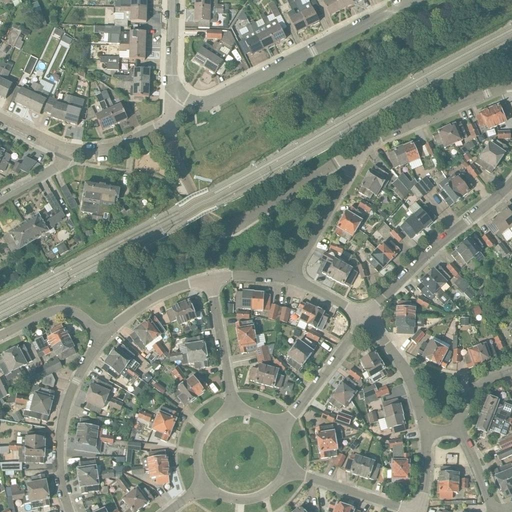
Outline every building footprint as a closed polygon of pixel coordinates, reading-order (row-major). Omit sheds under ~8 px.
[(11,0),(16,9),(31,3),(30,0),(11,0)] [(116,8),(121,8),(146,9),(146,0),(119,0),(119,2),(116,2),(116,8)] [(217,5),(217,0),(195,0),(195,9),(223,10),(223,6),(217,5)] [(297,33),(308,27),(297,6),(293,0),(288,0),(287,1),(292,12),(287,15),(297,33)] [(293,0),(297,6),(308,27),(319,22),(309,3),(302,7),(298,0),(293,0)] [(330,16),(341,11),(335,0),(322,0),(324,2),(323,3),(330,16)] [(335,0),(341,11),(352,5),(349,0),(335,0)] [(40,3),(35,5),(42,24),(47,22),(40,3)] [(275,18),(281,15),(275,4),(269,7),(275,18)] [(31,16),(28,8),(21,11),(24,19),(31,16)] [(146,9),(121,8),(116,8),(115,14),(124,14),(124,21),(115,20),(114,27),(121,27),(128,27),(128,21),(130,21),(130,22),(146,23),(146,9)] [(228,10),(223,10),(195,9),(194,22),(199,22),(198,28),(209,28),(209,23),(217,24),(217,14),(228,15),(228,10)] [(248,19),(243,10),(237,19),(240,21),(245,21),(248,19)] [(264,25),(275,44),(286,39),(276,20),(269,24),(264,14),(260,16),(261,19),(264,25)] [(275,44),(264,25),(258,28),(255,23),(251,25),(264,50),(275,44)] [(252,56),(264,50),(251,25),(246,27),(249,33),(241,37),(243,40),(238,43),(245,55),(250,53),(252,56)] [(14,47),(20,35),(23,30),(15,26),(6,43),(14,47)] [(209,59),(203,68),(215,75),(228,56),(232,50),(231,49),(235,43),(231,32),(227,31),(227,33),(226,32),(222,39),(219,45),(218,44),(209,59)] [(222,39),(226,32),(223,32),(207,31),(206,39),(222,39)] [(120,46),(145,47),(146,33),(130,32),(121,32),(121,34),(108,34),(108,43),(120,44),(120,46)] [(20,35),(14,47),(20,50),(24,42),(21,41),(23,37),(20,35)] [(209,59),(218,44),(215,42),(212,47),(205,43),(202,49),(201,49),(193,62),(203,68),(209,59)] [(145,60),(145,47),(120,46),(119,52),(127,52),(127,51),(129,51),(129,60),(145,60)] [(30,76),(38,59),(31,56),(23,73),(30,76)] [(6,64),(0,77),(0,96),(6,99),(14,81),(7,78),(13,65),(8,62),(7,65),(6,64)] [(123,82),(149,83),(150,70),(134,69),(134,71),(129,70),(129,77),(112,76),(112,78),(117,80),(123,81),(123,82)] [(149,98),(149,83),(123,82),(123,81),(117,80),(116,87),(122,89),(133,89),(133,97),(130,97),(130,95),(129,95),(128,102),(145,103),(145,97),(149,98)] [(27,109),(38,85),(33,83),(30,89),(28,88),(29,87),(24,85),(22,89),(15,103),(27,109)] [(46,113),(53,99),(48,97),(49,94),(42,91),(43,88),(38,85),(27,109),(40,114),(42,111),(46,113)] [(107,108),(114,125),(127,120),(126,116),(130,115),(133,113),(128,103),(121,106),(121,105),(114,108),(106,92),(101,94),(107,108)] [(102,131),(114,125),(107,108),(101,94),(96,96),(103,113),(95,116),(102,131)] [(64,121),(71,97),(65,96),(63,102),(61,105),(57,104),(58,101),(53,99),(46,113),(52,115),(51,118),(63,122),(64,121)] [(64,121),(63,122),(77,126),(82,111),(74,109),(77,99),(71,97),(64,121)] [(497,126),(498,127),(506,123),(504,119),(510,116),(505,105),(499,107),(499,106),(491,110),(497,126)] [(488,131),(498,127),(497,126),(491,110),(481,114),(482,115),(477,117),(482,128),(486,126),(488,131)] [(453,145),(454,146),(463,142),(463,140),(467,139),(460,123),(456,126),(455,125),(447,129),(453,145)] [(470,133),(477,131),(474,124),(468,127),(470,133)] [(445,150),(454,146),(453,145),(447,129),(438,132),(438,133),(433,135),(438,147),(443,146),(445,150)] [(477,131),(470,133),(473,139),(479,136),(477,131)] [(402,147),(410,165),(420,160),(425,157),(423,154),(418,142),(413,145),(412,144),(403,148),(403,147),(402,147)] [(485,153),(500,162),(505,154),(508,149),(497,142),(494,145),(490,143),(484,151),(485,153)] [(428,152),(434,149),(431,143),(425,146),(428,152)] [(409,165),(410,165),(402,147),(394,151),(394,152),(389,154),(394,166),(399,164),(401,168),(409,164),(409,165)] [(461,157),(468,152),(465,147),(458,152),(461,157)] [(0,160),(7,164),(11,155),(4,152),(5,152),(0,149),(0,160)] [(434,149),(428,152),(430,157),(436,155),(434,149)] [(495,170),(500,162),(485,153),(484,151),(476,164),(492,174),(494,169),(495,170)] [(472,158),(468,152),(463,156),(467,162),(472,158)] [(16,163),(14,167),(27,173),(38,163),(27,158),(23,166),(16,163)] [(471,175),(476,171),(472,165),(467,169),(471,175)] [(366,179),(382,189),(387,180),(383,178),(385,174),(386,173),(374,167),(371,171),(366,179)] [(476,171),(471,175),(474,179),(480,175),(476,171)] [(398,179),(409,193),(417,184),(415,180),(410,184),(403,175),(398,179)] [(450,184),(461,198),(469,192),(473,188),(462,175),(457,179),(457,178),(449,183),(450,184)] [(377,197),(382,189),(366,179),(361,188),(359,193),(370,199),(373,195),(377,197)] [(392,184),(396,189),(404,198),(409,193),(398,179),(392,184)] [(418,184),(426,195),(434,188),(426,179),(418,184)] [(450,184),(449,183),(447,179),(439,185),(443,190),(439,194),(449,207),(454,204),(461,198),(450,184)] [(100,205),(103,187),(103,185),(86,182),(81,212),(93,214),(92,221),(97,221),(99,214),(98,214),(100,205)] [(419,201),(426,195),(418,184),(411,191),(419,201)] [(67,201),(73,198),(66,186),(60,189),(67,201)] [(99,214),(97,221),(102,222),(103,214),(111,215),(113,200),(119,202),(122,190),(103,187),(100,205),(99,214)] [(50,220),(57,216),(63,212),(52,194),(45,198),(53,210),(47,214),(45,212),(39,216),(39,215),(24,224),(29,233),(50,220)] [(364,210),(367,204),(362,201),(359,207),(364,210)] [(367,204),(364,210),(370,213),(373,207),(367,204)] [(418,222),(424,230),(432,223),(431,223),(436,219),(424,206),(413,216),(418,222)] [(498,216),(510,231),(511,230),(511,232),(511,206),(508,210),(507,210),(500,215),(498,216)] [(116,212),(120,218),(127,214),(123,208),(116,212)] [(342,220),(358,230),(363,221),(359,219),(361,215),(350,208),(347,213),(347,212),(342,220)] [(387,215),(382,211),(379,215),(384,219),(387,215)] [(63,212),(57,216),(50,220),(29,233),(34,242),(50,232),(49,231),(55,227),(54,226),(63,221),(61,220),(66,217),(63,212)] [(417,236),(424,230),(418,222),(413,216),(401,227),(412,239),(416,235),(417,236)] [(509,232),(510,231),(498,216),(491,222),(487,226),(495,236),(499,233),(502,236),(509,231),(509,232)] [(71,232),(76,228),(71,220),(65,223),(71,232)] [(353,238),(358,230),(342,220),(337,229),(335,234),(346,240),(349,242),(352,237),(353,238)] [(395,239),(398,236),(385,221),(383,223),(392,232),(391,234),(395,239)] [(7,245),(29,233),(24,224),(9,233),(10,234),(3,239),(7,245)] [(19,251),(34,242),(29,233),(7,245),(12,254),(18,250),(19,251)] [(400,234),(398,236),(395,239),(399,243),(404,238),(400,234)] [(486,244),(492,240),(487,234),(482,239),(486,244)] [(462,245),(474,259),(481,252),(479,249),(482,246),(474,236),(470,239),(462,245)] [(492,240),(486,244),(490,249),(495,244),(492,240)] [(378,251),(390,263),(396,256),(400,252),(390,242),(387,246),(384,243),(377,250),(378,251)] [(503,259),(510,253),(502,243),(495,249),(503,259)] [(68,251),(64,244),(57,248),(61,255),(68,251)] [(336,252),(338,246),(332,244),(330,250),(336,252)] [(466,265),(474,259),(462,245),(455,251),(456,251),(451,255),(462,268),(466,265)] [(383,270),(390,263),(378,251),(377,250),(367,261),(379,273),(383,269),(383,270)] [(344,266),(345,265),(336,260),(336,259),(325,253),(322,259),(328,263),(322,273),(327,276),(336,281),(344,266)] [(451,273),(456,268),(452,264),(447,268),(451,273)] [(353,270),(345,265),(336,281),(344,285),(349,287),(356,273),(352,271),(353,270)] [(360,273),(366,271),(364,265),(358,267),(360,273)] [(427,277),(444,294),(440,290),(448,283),(447,283),(451,279),(438,267),(434,271),(434,270),(427,277)] [(456,277),(458,275),(460,273),(456,268),(451,273),(456,277)] [(18,278),(16,273),(9,276),(12,282),(18,278)] [(458,275),(456,277),(458,280),(454,284),(463,293),(469,287),(458,275)] [(438,300),(444,294),(427,277),(420,283),(421,284),(417,288),(426,297),(429,294),(433,297),(434,296),(438,300)] [(471,300),(477,294),(470,287),(464,293),(471,300)] [(252,312),(253,293),(243,292),(243,293),(237,293),(237,305),(243,306),(242,310),(251,311),(251,312),(252,312)] [(253,293),(252,312),(263,312),(263,308),(269,308),(270,295),(263,295),(263,294),(254,294),(254,293),(253,293)] [(421,306),(425,300),(419,297),(416,303),(421,306)] [(181,305),(188,323),(198,320),(195,314),(200,312),(195,300),(190,302),(181,305)] [(425,300),(421,306),(427,309),(431,303),(425,300)] [(308,326),(316,309),(307,305),(302,303),(296,315),(301,317),(298,322),(308,326)] [(402,319),(415,319),(416,309),(411,308),(411,304),(398,303),(398,308),(397,308),(397,319),(402,319)] [(178,327),(188,323),(181,305),(172,309),(167,311),(172,323),(176,321),(178,327)] [(233,314),(233,305),(224,305),(224,314),(233,314)] [(279,311),(280,307),(272,305),(268,319),(281,322),(282,318),(284,319),(285,313),(279,311)] [(478,306),(472,309),(475,316),(481,313),(478,306)] [(282,318),(281,322),(287,324),(290,310),(280,307),(279,311),(285,313),(284,319),(282,318)] [(316,309),(308,326),(316,330),(319,325),(323,328),(329,316),(324,314),(324,313),(316,309)] [(142,326),(153,342),(166,333),(154,318),(150,321),(149,320),(142,326)] [(468,326),(469,318),(461,318),(460,326),(468,326)] [(402,319),(397,319),(396,328),(397,328),(397,333),(410,334),(410,329),(415,329),(415,319),(402,319)] [(237,339),(256,336),(254,326),(253,326),(253,322),(235,325),(236,330),(237,339)] [(190,328),(193,334),(199,332),(196,325),(190,328)] [(45,355),(50,353),(49,350),(52,348),(69,339),(65,331),(64,331),(62,326),(50,332),(52,337),(47,340),(48,341),(45,342),(42,337),(35,341),(35,342),(39,350),(42,349),(45,355)] [(145,348),(153,342),(142,326),(134,332),(135,332),(130,336),(138,347),(141,351),(145,348)] [(186,337),(193,334),(190,328),(184,330),(186,337)] [(312,340),(315,333),(309,330),(306,337),(312,340)] [(415,335),(421,340),(425,335),(419,330),(415,335)] [(315,333),(312,340),(318,342),(321,336),(315,333)] [(417,345),(421,340),(415,335),(411,340),(417,345)] [(257,349),(256,346),(257,346),(256,336),(237,339),(239,349),(240,349),(241,354),(254,352),(255,352),(254,350),(257,349)] [(497,345),(504,342),(501,336),(494,339),(497,345)] [(186,356),(206,353),(205,343),(204,343),(203,338),(184,341),(186,356)] [(69,339),(52,348),(56,357),(58,356),(60,361),(76,353),(73,348),(74,347),(69,339)] [(293,349),(308,360),(313,352),(316,348),(305,340),(302,344),(299,341),(293,349)] [(439,347),(440,346),(431,341),(428,345),(424,343),(420,349),(417,354),(423,357),(423,358),(431,362),(439,347)] [(504,342),(497,345),(499,351),(506,348),(504,342)] [(156,352),(162,348),(158,343),(152,348),(156,352)] [(110,357),(126,369),(132,360),(135,356),(126,349),(121,344),(117,349),(117,348),(110,357)] [(476,348),(483,365),(492,361),(497,359),(496,354),(495,354),(493,347),(488,348),(486,344),(476,348)] [(262,356),(272,354),(273,345),(268,347),(257,349),(254,350),(255,352),(256,358),(262,356)] [(20,381),(27,377),(24,371),(23,371),(22,369),(28,366),(27,364),(32,362),(27,352),(27,351),(24,346),(18,349),(18,348),(10,352),(21,373),(21,374),(17,375),(18,376),(20,381)] [(439,347),(431,362),(445,369),(448,363),(452,354),(448,351),(449,350),(440,346),(439,347)] [(162,348),(156,352),(160,357),(166,352),(162,348)] [(474,368),(483,365),(476,348),(467,351),(469,355),(463,357),(466,365),(468,369),(474,367),(474,368)] [(302,368),(308,360),(293,349),(287,357),(290,360),(287,364),(298,372),(301,367),(302,368)] [(365,371),(381,362),(376,353),(375,354),(372,349),(361,355),(364,360),(359,362),(365,372),(365,371)] [(8,382),(18,376),(17,375),(21,374),(21,373),(10,352),(1,357),(0,358),(0,366),(5,376),(8,382)] [(186,356),(182,356),(183,360),(183,365),(188,364),(188,365),(194,364),(195,369),(201,368),(208,367),(207,362),(206,353),(186,356)] [(258,364),(271,361),(272,354),(262,356),(256,358),(258,364)] [(129,371),(126,369),(110,357),(104,364),(105,365),(101,369),(107,375),(107,374),(116,381),(120,376),(128,382),(131,378),(136,371),(131,368),(129,371)] [(279,358),(274,362),(273,363),(277,367),(278,367),(283,362),(279,358)] [(48,376),(62,368),(58,359),(43,367),(48,376)] [(283,362),(278,367),(277,367),(282,373),(285,370),(288,367),(283,362)] [(365,371),(365,372),(369,380),(370,379),(372,383),(387,375),(384,370),(385,369),(381,362),(365,371)] [(47,376),(42,365),(34,370),(39,380),(47,376)] [(265,381),(268,367),(259,365),(258,370),(253,368),(249,381),(255,383),(263,386),(265,381)] [(265,381),(263,386),(273,388),(274,388),(279,389),(282,377),(278,375),(279,370),(268,367),(265,381)] [(176,378),(182,373),(178,368),(172,373),(176,378)] [(354,378),(358,373),(352,368),(348,374),(354,378)] [(136,382),(139,378),(141,375),(136,371),(131,378),(136,382)] [(182,373),(176,378),(180,384),(186,379),(182,373)] [(351,401),(357,393),(354,390),(357,386),(360,388),(362,386),(360,379),(362,376),(358,373),(354,378),(351,382),(346,378),(343,383),(342,382),(336,390),(351,401)] [(53,388),(55,381),(52,375),(44,379),(42,386),(53,388)] [(11,395),(12,394),(4,377),(0,379),(0,390),(4,398),(11,395)] [(20,381),(24,388),(27,386),(31,384),(27,377),(20,381)] [(185,383),(197,399),(197,398),(204,393),(203,392),(208,389),(200,378),(196,381),(193,377),(185,383)] [(89,394),(107,402),(108,398),(113,387),(95,380),(93,385),(92,385),(89,394)] [(142,394),(148,385),(142,381),(136,390),(142,394)] [(291,393),(293,385),(285,382),(283,390),(291,393)] [(166,390),(156,383),(153,388),(163,395),(166,390)] [(189,404),(197,399),(185,383),(177,389),(178,390),(173,393),(184,408),(189,404)] [(383,395),(381,389),(377,391),(375,385),(362,390),(363,392),(364,399),(365,399),(376,395),(377,398),(383,395)] [(381,389),(383,395),(389,393),(386,387),(381,389)] [(29,402),(51,408),(53,398),(54,393),(41,389),(40,394),(35,393),(34,396),(33,395),(30,397),(29,398),(29,402)] [(132,394),(138,398),(142,394),(136,390),(132,394)] [(345,409),(351,401),(336,390),(331,398),(332,398),(328,402),(339,410),(342,406),(345,409)] [(22,405),(23,397),(17,396),(15,392),(12,394),(11,395),(9,403),(16,403),(22,405)] [(103,411),(107,402),(89,394),(85,403),(86,403),(84,408),(89,411),(99,415),(102,410),(103,411)] [(29,402),(29,398),(23,397),(22,405),(27,406),(26,411),(24,411),(23,416),(29,417),(47,422),(48,417),(51,408),(29,402)] [(483,413),(498,419),(505,422),(508,414),(502,412),(504,406),(498,404),(499,401),(488,397),(483,413)] [(114,409),(117,401),(111,399),(110,403),(108,407),(114,409)] [(390,418),(403,415),(400,406),(399,406),(398,400),(382,404),(384,410),(382,410),(385,418),(384,419),(390,418)] [(123,404),(117,401),(114,409),(120,411),(123,404)] [(155,421),(173,428),(177,420),(176,420),(178,415),(166,410),(164,414),(159,412),(155,421)] [(143,421),(146,413),(140,411),(137,419),(143,421)] [(17,424),(23,420),(19,412),(12,416),(17,424)] [(327,421),(330,415),(324,412),(321,418),(327,421)] [(378,421),(375,412),(368,414),(370,423),(378,421)] [(146,413),(143,421),(149,423),(152,416),(146,413)] [(349,425),(352,417),(339,413),(336,421),(349,425)] [(498,419),(483,413),(476,429),(487,433),(488,429),(506,436),(510,424),(505,422),(498,419)] [(330,415),(327,421),(333,423),(335,417),(330,415)] [(390,418),(384,419),(387,431),(392,430),(393,434),(405,431),(404,426),(405,425),(402,417),(403,416),(403,415),(390,418)] [(78,435),(97,439),(101,439),(101,435),(102,429),(99,429),(99,423),(81,420),(80,426),(79,426),(78,435)] [(169,438),(173,428),(155,421),(151,431),(156,433),(154,438),(160,440),(166,442),(168,438),(169,438)] [(336,441),(343,440),(341,430),(333,432),(333,426),(316,429),(317,435),(316,435),(318,445),(336,441)] [(22,448),(45,449),(45,439),(44,439),(45,434),(32,433),(28,433),(28,439),(22,439),(22,444),(22,448)] [(511,434),(509,436),(510,438),(510,439),(499,443),(502,451),(511,446),(511,434)] [(90,448),(96,449),(97,439),(78,435),(76,445),(77,445),(76,451),(90,453),(90,448)] [(336,441),(318,445),(319,454),(320,454),(321,459),(337,456),(337,451),(338,451),(342,451),(340,442),(343,442),(343,440),(336,441)] [(391,470),(410,471),(410,461),(408,461),(408,456),(403,455),(403,440),(396,441),(396,448),(390,448),(390,449),(396,448),(396,455),(391,455),(391,468),(391,470)] [(140,452),(141,444),(128,442),(127,450),(140,452)] [(353,451),(358,445),(354,442),(349,448),(353,451)] [(22,448),(22,444),(16,444),(15,452),(19,452),(19,463),(30,463),(44,464),(44,457),(45,449),(22,448)] [(500,461),(511,455),(511,452),(510,448),(497,454),(500,461)] [(148,469),(168,467),(167,458),(166,458),(165,452),(148,454),(148,459),(147,459),(148,469)] [(343,463),(342,464),(343,464),(346,457),(339,454),(337,460),(343,463)] [(354,461),(349,459),(347,466),(345,471),(351,473),(350,474),(359,477),(364,463),(365,459),(356,456),(354,461)] [(364,463),(359,477),(368,480),(369,479),(374,481),(378,469),(373,467),(375,462),(365,459),(364,463)] [(340,468),(342,464),(343,463),(337,460),(334,466),(340,468)] [(96,476),(98,476),(96,466),(95,462),(78,464),(78,469),(79,479),(96,476)] [(5,472),(13,471),(13,463),(0,463),(0,465),(1,472),(5,472)] [(495,470),(497,476),(495,476),(499,485),(511,479),(511,468),(510,464),(495,470)] [(168,467),(148,469),(149,479),(156,479),(157,485),(169,484),(168,477),(169,477),(168,467)] [(439,483),(458,484),(458,474),(453,474),(454,468),(441,467),(440,473),(439,483)] [(386,476),(380,475),(379,482),(386,483),(388,470),(387,470),(386,476)] [(410,480),(410,471),(391,470),(392,480),(396,480),(396,486),(409,486),(409,480),(410,480)] [(25,495),(48,491),(46,481),(45,482),(44,476),(31,479),(32,483),(26,484),(28,492),(24,492),(25,495)] [(96,476),(79,479),(81,494),(88,493),(94,493),(93,487),(99,486),(98,476),(96,476)] [(119,487),(125,482),(122,477),(116,482),(119,487)] [(511,479),(499,485),(502,493),(503,493),(506,499),(511,496),(511,479)] [(125,482),(119,487),(123,492),(129,488),(125,482)] [(457,494),(458,484),(439,483),(439,493),(440,493),(439,498),(453,499),(453,494),(457,494)] [(130,494),(142,509),(149,503),(148,503),(153,499),(149,494),(148,494),(145,489),(140,493),(137,488),(130,494)] [(24,491),(17,492),(19,499),(26,498),(27,504),(31,504),(32,509),(50,506),(49,500),(48,491),(25,495),(24,492),(24,491)] [(137,511),(142,509),(130,494),(122,500),(125,504),(122,507),(121,508),(124,511),(137,511)] [(343,511),(345,507),(337,504),(336,505),(331,503),(328,511),(343,511)]
